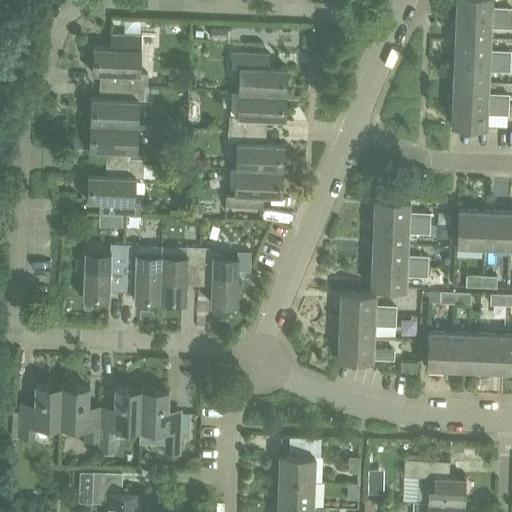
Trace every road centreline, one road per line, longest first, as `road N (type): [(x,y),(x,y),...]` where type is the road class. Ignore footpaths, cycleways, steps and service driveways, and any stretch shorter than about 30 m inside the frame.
road 1 (residential): [(255,359),(193,345),(26,340),(27,104),(46,46),(68,3),(175,2)]
road 2 (residential): [(511,422),(374,412),(255,359)]
road 3 (residential): [(255,359),(347,130)]
road 4 (residential): [(175,2),(325,9),(384,44)]
road 5 (residential): [(511,167),(414,164),(347,130)]
road 6 (residential): [(255,359),(226,458),(224,511)]
